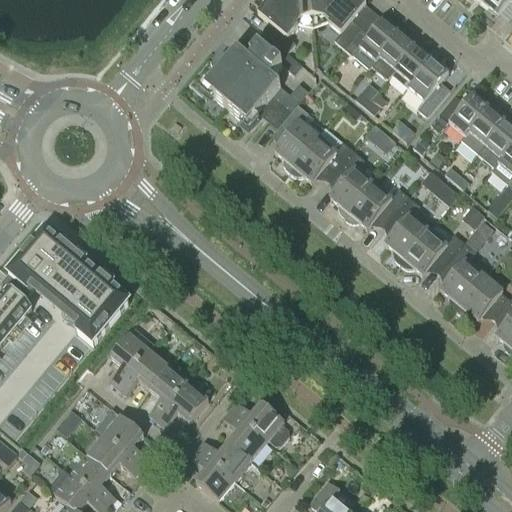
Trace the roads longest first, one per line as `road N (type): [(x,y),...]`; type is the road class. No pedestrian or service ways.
road 1 (residential): [(511,386),(137,70)]
road 2 (tertiary): [(464,471),(183,238)]
road 3 (residential): [(511,68),(462,55),(400,0)]
road 4 (residential): [(177,459),(84,380)]
